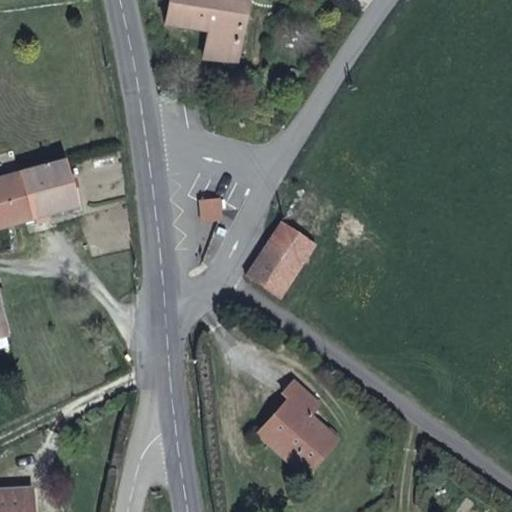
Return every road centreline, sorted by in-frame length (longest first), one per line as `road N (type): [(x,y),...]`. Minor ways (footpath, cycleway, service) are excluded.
road 1 (unclassified): [(212,286),(511,480)]
road 2 (unclassified): [(389,0),(294,131),(212,286)]
road 3 (secondary): [(122,0),(141,85),(161,315)]
road 4 (unknown): [(146,142),(241,143),(294,131)]
